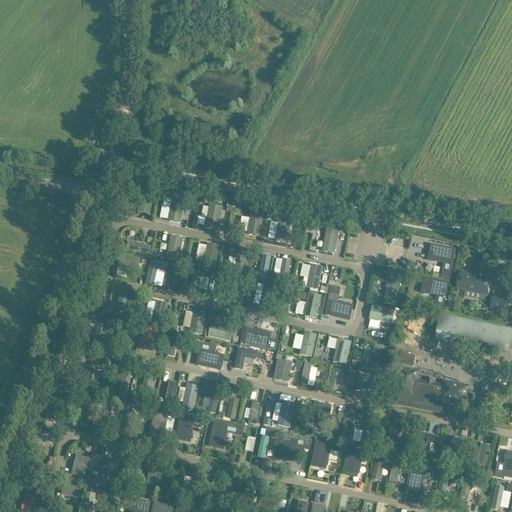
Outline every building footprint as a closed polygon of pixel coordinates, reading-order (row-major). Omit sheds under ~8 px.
[(152,192),(142,190),(137,212),(148,214),(152,192)] [(183,202),(171,199),(167,221),(179,223),(183,202)] [(222,206),(210,203),(205,226),(217,228),(222,206)] [(265,216),(250,213),(245,236),(260,239),(265,216)] [(286,245),(291,220),(280,218),(274,243),(286,245)] [(334,255),(339,232),(327,230),(322,253),(334,255)] [(178,262),(184,239),(171,236),(166,259),(178,262)] [(126,250),(150,254),(152,246),(129,242),(126,250)] [(220,248),(206,245),(202,267),(216,269),(220,248)] [(431,245),(428,260),(430,260),(431,261),(435,262),(436,261),(453,265),(456,251),(431,245)] [(246,253),(231,250),(230,258),(236,260),(234,271),(243,273),(246,253)] [(139,272),(142,258),(119,254),(116,267),(139,272)] [(266,278),(270,258),(256,256),(253,275),(266,278)] [(287,284),(292,261),(283,260),(279,283),(287,284)] [(170,269),(157,266),(153,283),(166,286),(170,269)] [(318,292),(323,269),(311,267),(307,290),(318,292)] [(353,271),(337,268),(335,276),(352,279),(353,271)] [(206,275),(193,272),(189,291),(203,294),(206,275)] [(457,290),(486,296),(490,278),(461,272),(457,290)] [(424,278),(421,293),(423,293),(424,294),(428,295),(429,294),(445,298),(448,283),(424,278)] [(243,305),(248,282),(235,279),(230,303),(243,305)] [(395,307),(401,282),(388,279),(383,304),(395,307)] [(273,311),(277,285),(264,283),(259,309),(273,311)] [(119,293),(114,314),(123,316),(128,295),(119,293)] [(321,297),(308,294),(303,318),(316,321),(321,297)] [(511,299),(493,296),(491,309),(510,313),(511,302),(511,299)] [(150,324),(162,327),(168,304),(156,301),(150,324)] [(328,301),(325,315),(349,321),(353,306),(350,306),(350,305),(346,304),(344,305),(328,301)] [(395,325),(399,310),(372,304),(369,319),(395,325)] [(189,333),(202,336),(207,312),(193,309),(189,333)] [(511,329),(441,315),(437,335),(508,350),(508,348),(511,348),(511,338),(510,338),(511,329)] [(98,319),(85,316),(81,335),(94,338),(98,319)] [(234,329),(212,324),(209,337),(231,342),(234,329)] [(155,353),(159,332),(143,328),(139,350),(155,353)] [(247,328),(244,344),(268,349),(272,333),(269,333),(269,332),(265,331),(264,332),(247,328)] [(311,358),(316,334),(304,331),(299,355),(311,358)] [(175,358),(179,336),(172,335),(167,357),(175,358)] [(347,366),(352,343),(338,341),(333,363),(347,366)] [(375,345),(370,370),(382,372),(387,347),(375,345)] [(271,360),(272,354),(256,350),(252,367),(264,370),(267,359),(271,360)] [(200,351),(197,365),(221,371),(224,356),(200,351)] [(328,362),(329,353),(315,351),(314,360),(328,362)] [(400,368),(394,396),(396,396),(395,404),(438,412),(439,404),(444,405),(445,401),(465,405),(469,387),(443,382),(442,387),(432,385),(433,380),(427,379),(426,384),(416,382),(418,372),(411,370),(412,367),(414,367),(416,355),(398,352),(395,367),(400,368)] [(245,371),(248,354),(240,353),(236,369),(245,371)] [(278,360),(274,379),(288,382),(291,371),(295,372),(295,368),(291,367),(292,363),(278,360)] [(308,387),(313,365),(306,364),(301,386),(308,387)] [(105,392),(110,370),(103,369),(100,382),(91,380),(89,388),(105,392)] [(337,393),(341,371),(334,369),(329,391),(337,393)] [(46,385),(45,390),(62,393),(67,373),(57,370),(53,386),(46,385)] [(124,396),(129,375),(121,373),(116,394),(124,396)] [(369,376),(360,374),(356,395),(365,397),(369,376)] [(148,401),(153,377),(145,376),(140,399),(148,401)] [(384,380),(376,378),(372,398),(380,399),(384,380)] [(395,382),(387,380),(384,400),(392,401),(395,382)] [(187,383),(182,409),(193,411),(199,386),(187,383)] [(490,383),(486,403),(500,406),(504,385),(490,383)] [(172,407),(176,386),(170,385),(166,406),(172,407)] [(221,391),(214,389),(208,416),(215,418),(221,391)] [(100,397),(84,393),(79,414),(95,418),(100,397)] [(240,401),(231,399),(227,419),(235,421),(240,401)] [(53,424),(57,403),(49,401),(44,422),(53,424)] [(257,423),(261,404),(254,403),(250,421),(257,423)] [(317,404),(312,429),(314,429),(312,435),(319,437),(320,431),(326,432),(331,407),(317,404)] [(114,406),(106,405),(101,425),(109,427),(114,406)] [(279,426),(283,408),(275,406),(271,424),(279,426)] [(135,411),(127,410),(124,430),(131,432),(135,411)] [(163,417),(156,415),(151,433),(158,435),(163,417)] [(181,415),(175,440),(190,443),(190,440),(192,439),(192,436),(192,434),(195,418),(181,415)] [(349,439),(353,419),(345,417),(342,438),(349,439)] [(204,434),(206,421),(201,419),(198,432),(204,434)] [(366,442),(371,423),(362,420),(357,440),(366,442)] [(214,422),(209,447),(224,450),(227,433),(229,425),(214,422)] [(237,427),(235,435),(242,436),(244,428),(237,427)] [(394,451),(399,429),(391,427),(387,449),(394,451)] [(52,447),(55,438),(32,432),(30,442),(52,447)] [(283,435),(278,459),(293,462),(293,460),(294,459),(295,455),(294,454),(298,438),(283,435)] [(419,448),(416,461),(434,464),(438,437),(429,435),(426,450),(419,448)] [(245,450),(253,452),(256,438),(248,436),(245,450)] [(262,437),(258,457),(265,459),(270,438),(262,437)] [(413,461),(418,438),(410,437),(406,459),(413,461)] [(451,448),(448,463),(463,465),(467,441),(453,438),(453,440),(451,441),(451,445),(451,446),(451,447),(451,448)] [(316,442),(311,466),(326,469),(327,467),(328,466),(329,462),(328,461),(328,460),(337,462),(340,447),(339,447),(334,446),(316,442)] [(488,470),(492,447),(482,445),(478,468),(488,470)] [(347,451),(342,475),(356,478),(357,476),(358,475),(359,471),(358,470),(360,460),(365,461),(367,452),(355,449),(354,452),(347,451)] [(496,471),(495,477),(502,479),(503,477),(511,478),(511,452),(507,452),(506,454),(505,455),(505,459),(505,460),(505,462),(503,472),(496,471)] [(85,477),(89,460),(77,457),(72,474),(85,477)] [(100,466),(96,485),(110,488),(116,461),(101,458),(101,460),(100,461),(99,465),(100,466)] [(376,458),(372,481),(381,483),(386,460),(376,458)] [(126,485),(130,467),(121,465),(117,483),(126,485)] [(395,466),(391,486),(397,488),(401,468),(395,466)] [(158,471),(150,469),(145,492),(154,494),(158,471)] [(410,470),(405,494),(420,497),(420,495),(421,495),(422,491),(421,490),(425,473),(410,470)] [(450,474),(443,473),(439,491),(446,492),(450,474)] [(178,475),(170,474),(166,497),(173,498),(178,475)] [(466,477),(461,498),(469,500),(474,479),(466,477)] [(199,483),(193,482),(190,498),(196,499),(199,483)] [(80,501),(82,490),(63,485),(61,496),(80,501)] [(227,500),(225,509),(239,511),(244,488),(230,485),(229,487),(228,492),(227,500)] [(500,511),(505,489),(497,487),(493,511),(498,511),(500,511)] [(265,511),(270,494),(262,492),(257,511),(265,511)] [(87,493),(81,511),(91,511),(96,495),(87,493)] [(34,511),(39,498),(26,495),(20,511),(34,511)] [(283,511),(286,500),(276,498),(272,511),(283,511)] [(107,511),(115,511),(119,501),(110,499),(107,511)] [(133,499),(130,511),(148,511),(150,503),(133,499)] [(307,511),(309,504),(299,502),(297,511),(307,511)] [(154,503),(152,511),(167,511),(168,506),(154,503)] [(314,503),(312,511),(325,511),(326,506),(314,503)]
